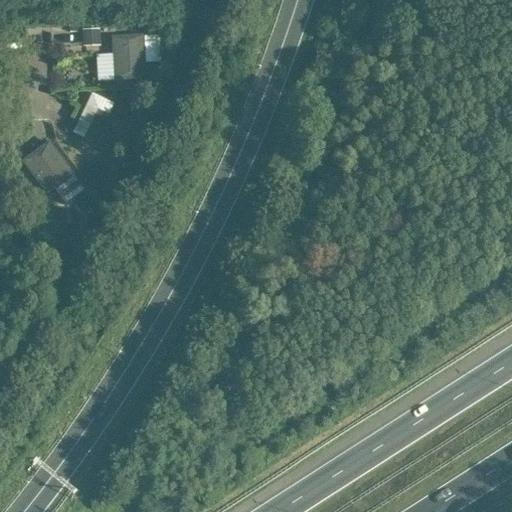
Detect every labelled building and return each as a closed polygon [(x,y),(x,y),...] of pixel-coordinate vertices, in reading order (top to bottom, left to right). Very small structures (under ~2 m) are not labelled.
[(96,31),(85,32),(86,43),(97,43),(96,31)] [(143,38),(113,39),(115,71),(114,74),(114,79),(116,81),(122,80),(124,79),(145,78),(143,38)] [(125,124),(98,112),(81,148),(107,161),(125,124)] [(73,174),(50,143),(24,162),(42,186),(42,188),(46,193),(48,193),(52,190),(54,188),(73,174)] [(93,163),(88,173),(98,178),(103,168),(93,163)] [(46,251),(46,262),(60,263),(61,252),(46,251)]
